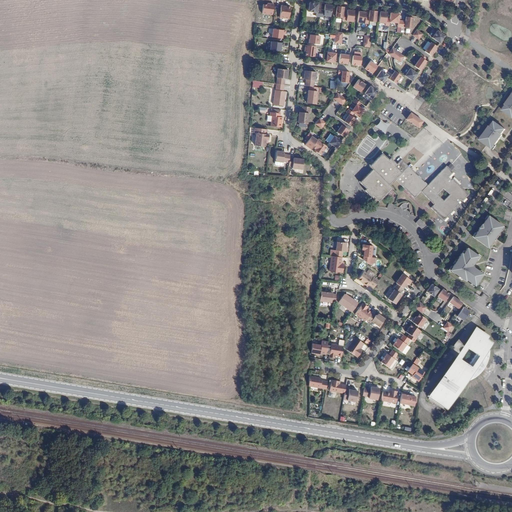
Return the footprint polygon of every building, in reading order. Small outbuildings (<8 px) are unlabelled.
[(316,17),(320,17),(321,10),(317,10),(318,4),(309,3),(308,12),(317,13),(316,17)] [(274,5),(268,4),(268,6),(264,5),(263,14),(273,15),(274,5)] [(331,16),(332,6),(325,5),(324,11),(321,10),(320,17),(323,17),(324,16),(331,16)] [(282,6),(280,18),(289,19),(291,7),(286,7),(286,6),(282,6)] [(343,14),(344,7),(337,6),(335,17),(343,18),(343,14)] [(353,22),(354,11),(347,10),(346,14),(343,14),(343,18),(342,20),(353,22)] [(375,22),(377,11),(370,10),(369,17),(368,21),(375,22)] [(368,24),(368,21),(369,17),(365,17),(366,12),(359,11),(357,22),(368,24)] [(389,26),(389,22),(390,19),(386,19),(387,12),(380,12),(378,23),(385,23),(385,25),(389,26)] [(397,27),(401,27),(402,21),(398,20),(399,14),(390,13),(390,19),(389,22),(398,23),(397,27)] [(402,21),(401,27),(411,29),(413,18),(406,17),(405,21),(402,21)] [(273,29),(272,38),(282,39),(283,34),(286,35),(286,31),(273,29)] [(432,38),(439,43),(444,35),(437,31),(432,38)] [(319,44),(320,36),(307,35),(307,38),(310,39),(309,43),(319,44)] [(285,43),(271,42),(270,50),(281,51),(281,47),(284,47),(285,43)] [(424,51),(430,56),(437,47),(431,42),(424,51)] [(315,57),(316,47),(306,45),(305,52),(306,52),(306,56),(315,57)] [(335,62),(336,53),(328,52),(326,61),(335,62)] [(340,54),(339,63),(348,64),(349,55),(340,54)] [(353,56),(352,64),(356,65),(360,66),(361,57),(353,56)] [(414,66),(420,70),(426,61),(420,57),(414,66)] [(372,73),(377,66),(370,61),(365,68),(372,73)] [(404,75),(412,81),(417,74),(410,68),(404,75)] [(277,84),(285,85),(285,79),(288,79),(289,71),(278,69),(277,78),(278,78),(277,84)] [(383,83),(387,77),(388,75),(381,70),(376,77),(383,83)] [(306,80),(305,86),(313,87),(314,81),(315,81),(316,72),(305,71),(304,79),(306,80)] [(349,72),(342,71),(342,74),(341,82),(348,83),(349,72)] [(389,79),(395,83),(401,75),(395,71),(389,79)] [(360,92),(365,84),(358,79),(353,87),(360,92)] [(372,98),(377,91),(370,86),(364,93),(372,98)] [(286,92),(276,90),(274,105),(284,106),(286,92)] [(317,91),(308,90),(307,103),(316,104),(317,91)] [(511,95),(505,104),(506,105),(503,110),(511,117),(511,95)] [(358,117),(363,110),(358,106),(356,104),(351,111),(353,113),(358,117)] [(299,112),(298,123),(307,124),(308,114),(310,114),(310,107),(302,106),(302,113),(299,112)] [(344,121),(351,126),(356,119),(351,116),(353,113),(351,111),(348,109),(346,112),(349,114),(344,121)] [(273,117),(271,127),(282,128),(283,118),(280,118),(281,114),(271,113),(271,116),(273,117)] [(423,121),(411,113),(406,119),(418,127),(423,121)] [(325,123),(319,118),(315,124),(321,128),(325,123)] [(379,120),(379,121),(379,122),(379,123),(378,124),(377,125),(375,126),(375,127),(376,127),(378,128),(380,129),(382,131),(384,133),(385,133),(386,133),(386,130),(387,127),(388,125),(390,124),(390,123),(390,122),(389,122),(386,123),(384,123),(383,122),(381,121),(380,120),(379,120)] [(480,140),(493,149),(502,135),(502,134),(505,129),(495,121),(491,126),(490,126),(480,140)] [(344,137),(349,130),(341,125),(336,132),(344,137)] [(255,129),(254,134),(257,134),(255,146),(265,147),(265,144),(266,140),(269,140),(269,135),(267,135),(267,130),(255,129)] [(308,140),(305,145),(311,149),(314,144),(317,140),(311,136),(312,135),(309,133),(305,138),(308,140)] [(329,143),(336,148),(341,141),(334,136),(329,143)] [(317,140),(314,144),(317,147),(314,150),(315,151),(316,152),(320,155),(326,146),(320,142),(321,141),(318,139),(317,140)] [(289,163),(290,158),(290,156),(284,155),(284,152),(276,152),(275,162),(283,163),(283,162),(289,163)] [(395,179),(414,198),(421,192),(434,204),(431,207),(444,220),(460,204),(458,202),(461,200),(463,201),(469,194),(453,178),(451,180),(448,177),(453,172),(446,166),(427,185),(401,159),(397,164),(390,158),(389,160),(382,153),(369,166),(372,170),(360,182),(366,189),(365,190),(371,197),(373,195),(379,202),(392,188),(389,186),(395,179)] [(289,163),(289,166),(293,167),(292,169),(303,170),(304,160),(290,158),(289,163)] [(511,203),(503,196),(499,201),(509,209),(511,204),(511,203)] [(487,247),(502,226),(488,215),(482,224),(481,224),(478,228),(479,228),(473,237),(487,247)] [(421,228),(425,224),(419,218),(415,222),(421,228)] [(334,256),(342,257),(343,251),(345,251),(346,243),(337,242),(336,250),(335,250),(334,256)] [(364,250),(363,259),(369,264),(370,263),(370,257),(371,257),(372,245),(362,244),(362,249),(364,250)] [(456,260),(454,263),(449,269),(465,280),(466,279),(475,285),(483,273),(471,265),(478,256),(467,247),(464,251),(463,253),(462,253),(460,256),(458,259),(456,260)] [(334,256),(331,256),(331,257),(326,257),(325,265),(330,265),(330,271),(343,273),(344,264),(341,264),(342,257),(334,256)] [(369,284),(374,288),(379,280),(374,277),(373,277),(364,271),(358,280),(362,282),(364,283),(367,286),(369,284)] [(397,284),(404,288),(407,283),(409,284),(412,281),(402,274),(396,283),(397,284)] [(439,288),(432,283),(426,290),(434,295),(439,288)] [(400,293),(404,288),(397,284),(394,289),(388,299),(395,304),(402,295),(400,293)] [(444,300),(450,293),(443,288),(437,295),(444,300)] [(332,302),(335,302),(336,294),(332,294),(332,293),(320,292),(319,301),(331,302),(332,302)] [(339,303),(352,312),(358,303),(346,294),(345,294),(339,302),(339,303)] [(458,308),(462,302),(453,295),(449,301),(458,308)] [(366,320),(372,312),(366,309),(368,307),(363,303),(355,314),(365,321),(366,320)] [(463,319),(469,310),(463,306),(457,315),(463,319)] [(377,316),(372,312),(366,320),(370,322),(371,321),(379,326),(385,319),(378,314),(377,316)] [(412,321),(421,327),(427,318),(420,313),(417,316),(416,316),(412,321)] [(421,330),(412,323),(408,328),(408,327),(406,330),(416,338),(421,330)] [(428,398),(445,410),(465,381),(467,380),(470,379),(473,378),(476,375),(479,373),(481,371),(483,369),(484,370),(486,366),(485,365),(487,360),(488,357),(489,353),(489,350),(487,349),(491,343),(486,339),(487,337),(476,329),(465,346),(476,353),(468,364),(457,357),(430,396),(428,394),(427,396),(429,397),(428,398)] [(401,351),(410,338),(404,334),(400,340),(398,338),(393,345),(401,351)] [(361,348),(364,343),(355,337),(347,349),(358,357),(363,350),(361,348)] [(321,345),(312,343),(311,353),(316,354),(316,355),(320,355),(321,345)] [(335,355),(341,357),(343,346),(331,344),(329,357),(335,358),(335,355)] [(389,367),(398,353),(393,349),(389,355),(387,353),(381,362),(389,367)] [(418,380),(424,371),(417,366),(411,376),(418,380)] [(310,376),(310,386),(326,389),(328,381),(322,380),(322,378),(310,376)] [(345,393),(345,390),(346,385),(340,384),(340,381),(332,380),(330,391),(345,393)] [(365,388),(363,396),(369,397),(369,398),(378,400),(380,388),(371,386),(371,389),(365,388)] [(345,393),(344,399),(356,402),(358,391),(353,390),(353,389),(349,388),(349,390),(345,390),(345,393)] [(383,391),(382,400),(396,403),(398,391),(392,390),(392,392),(389,392),(383,391)] [(402,392),(400,403),(410,404),(415,405),(416,397),(412,396),(408,395),(406,395),(406,392),(402,392)]
